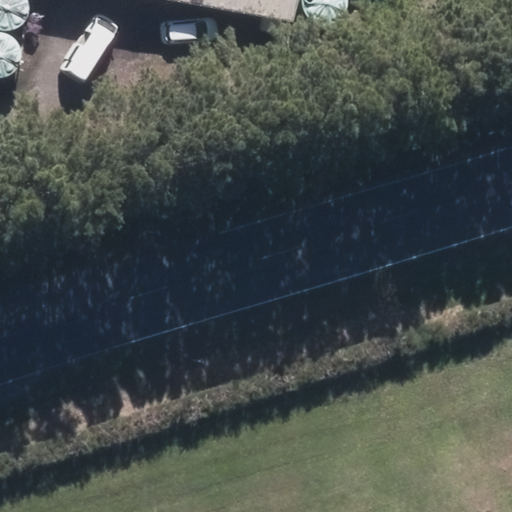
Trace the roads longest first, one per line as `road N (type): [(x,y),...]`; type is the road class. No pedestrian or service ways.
road 1 (tertiary): [(511,185),(0,342)]
road 2 (track): [(0,125),(136,65)]
